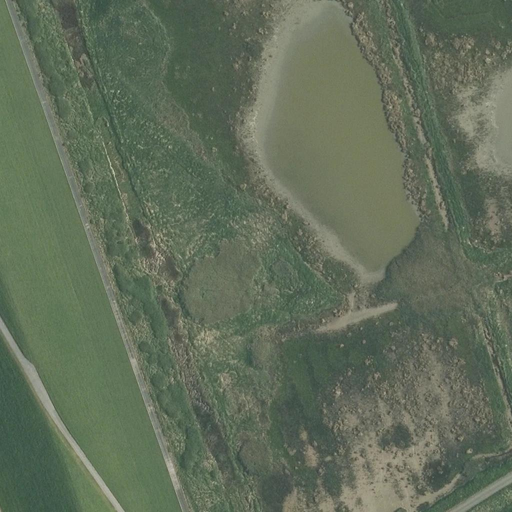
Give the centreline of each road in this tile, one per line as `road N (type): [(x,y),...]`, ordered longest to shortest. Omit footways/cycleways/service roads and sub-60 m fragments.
road 1 (track): [(7,0),(184,511)]
road 2 (track): [(0,330),(42,407),(124,511)]
